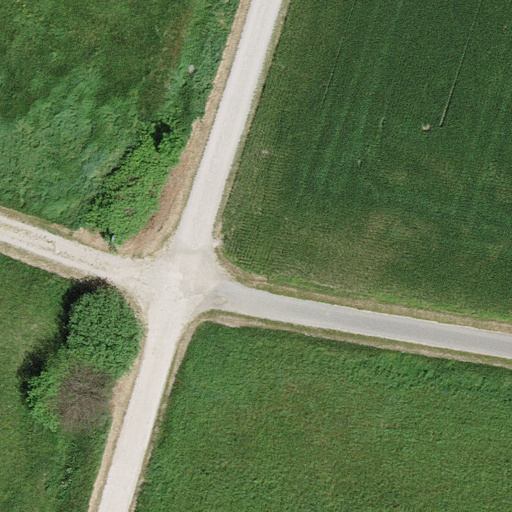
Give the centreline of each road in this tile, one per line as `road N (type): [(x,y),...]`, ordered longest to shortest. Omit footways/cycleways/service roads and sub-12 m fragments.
road 1 (track): [(266,0),(113,511)]
road 2 (track): [(511,344),(177,286)]
road 3 (track): [(0,229),(177,286)]
